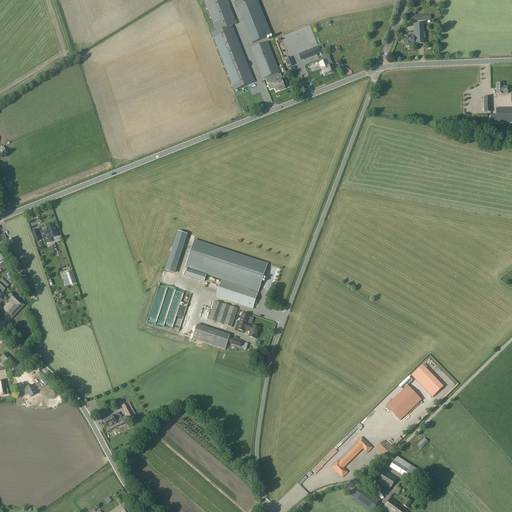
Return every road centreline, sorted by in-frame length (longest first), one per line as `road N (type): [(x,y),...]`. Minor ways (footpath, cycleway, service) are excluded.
road 1 (unclassified): [(264,511),(257,436),(271,360),(379,68)]
road 2 (unclassified): [(0,218),(379,68)]
road 3 (tertiary): [(149,511),(125,486),(81,405),(0,328)]
road 4 (unclassified): [(379,68),(511,58)]
